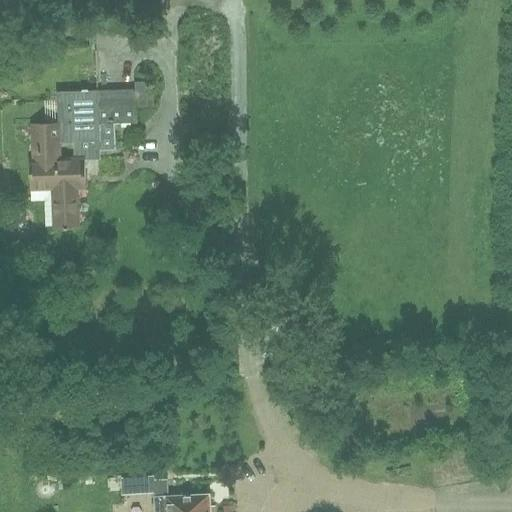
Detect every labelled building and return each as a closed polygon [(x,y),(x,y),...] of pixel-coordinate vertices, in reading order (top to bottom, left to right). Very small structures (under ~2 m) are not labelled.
[(93,42),(95,78),(130,76),(129,40),(93,42)] [(153,81),(136,82),(137,90),(137,107),(154,107),(153,81)] [(87,188),(86,160),(101,160),(101,151),(116,150),(115,125),(138,124),(137,107),(137,90),(59,92),(60,123),(34,124),(36,164),(31,164),(32,190),(54,189),(55,230),(79,229),(78,188),(87,188)] [(168,496),(167,480),(154,481),(152,481),(153,491),(153,497),(168,496)] [(211,511),(210,494),(168,496),(153,497),(154,511),(211,511)]
